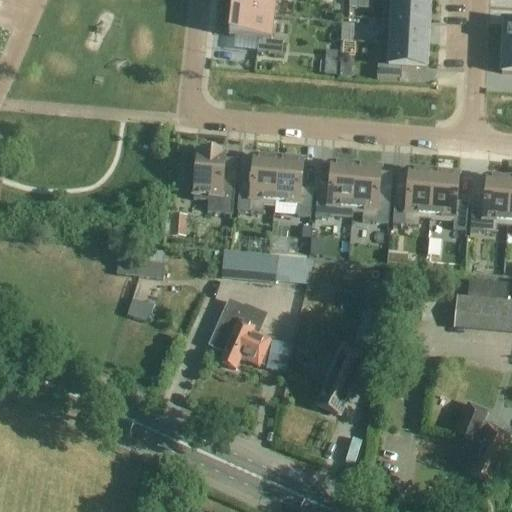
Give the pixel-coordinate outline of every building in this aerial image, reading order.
[(232,0),(231,13),(273,18),(275,0),(232,0)] [(348,0),(348,10),(349,10),(358,10),(358,0),(348,0)] [(394,0),(391,0),(390,23),(428,25),(430,2),(394,0)] [(273,18),(231,13),(228,38),(258,42),(257,54),(281,57),(283,44),(271,43),(273,18)] [(390,23),(389,46),(427,48),(428,25),(390,23)] [(511,26),(504,26),(502,50),(511,50),(511,26)] [(350,31),(341,31),(340,43),(349,43),(350,31)] [(427,48),(389,46),(388,69),(377,68),(377,81),(400,83),(401,70),(426,71),(427,48)] [(511,50),(502,50),(501,75),(511,75),(511,50)] [(460,72),(460,51),(437,51),(437,72),(460,72)] [(186,188),(194,188),(193,203),(208,204),(207,215),(232,217),(235,186),(222,185),(224,157),(220,157),(220,156),(201,154),(201,155),(197,155),(196,170),(188,169),(186,188)] [(278,162),(253,160),(251,188),(239,187),(236,214),(262,216),(263,209),(274,210),(278,162)] [(302,164),(278,162),(274,210),(275,205),(296,207),(295,219),(308,220),(311,193),(300,192),(302,164)] [(351,221),(356,169),(331,167),(329,194),(317,193),(314,221),(327,222),(328,219),(351,221)] [(356,169),(351,221),(353,221),(353,216),(362,217),(362,225),(388,227),(390,200),(378,199),(380,171),(356,169)] [(429,223),(433,175),(409,173),(407,201),(394,200),(392,227),(418,230),(419,222),(429,223)] [(458,178),(433,175),(429,223),(454,225),(453,233),(465,234),(468,206),(455,205),(458,178)] [(484,207),(472,206),(470,234),(496,236),(496,229),(507,230),(511,182),(487,180),(484,207)] [(186,218),(168,217),(167,239),(184,240),(186,218)] [(223,256),(222,271),(221,281),(275,286),(277,261),(223,256)] [(117,278),(163,282),(165,266),(118,264),(117,278)] [(384,307),(385,298),(368,295),(365,316),(362,315),(356,351),(366,352),(377,353),(380,335),(382,316),(384,307)] [(454,332),(511,337),(511,303),(457,299),(454,332)] [(228,305),(209,348),(223,354),(219,365),(235,372),(240,362),(257,369),(259,365),(266,368),(271,345),(268,343),(258,339),(255,337),(264,316),(244,308),(242,311),(228,305)] [(129,310),(127,321),(149,326),(151,315),(129,310)] [(356,374),(364,356),(349,349),(341,346),(326,381),(329,382),(317,408),(340,418),(359,375),(356,374)] [(507,459),(511,446),(511,437),(482,425),(486,415),(468,407),(456,436),(481,447),(469,476),(492,485),(503,457),(507,459)]
